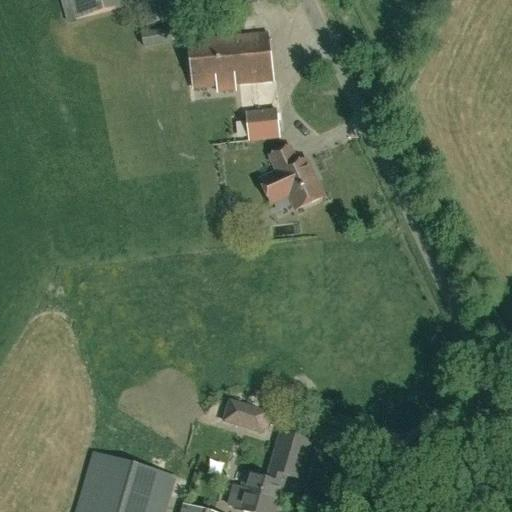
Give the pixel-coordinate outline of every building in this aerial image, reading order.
[(132,0),(70,0),(76,21),(134,6),(132,0)] [(140,0),(147,27),(168,22),(163,0),(140,0)] [(193,89),(216,87),(217,93),(235,91),(235,85),(273,82),(268,34),(188,42),(193,89)] [(249,143),(279,139),(275,111),(245,115),(249,143)] [(271,208),(290,199),(296,212),(323,199),(306,162),(297,166),(290,149),(270,159),(276,172),(259,180),(271,208)] [(223,425),(267,438),(274,415),(229,402),(223,425)] [(305,483),(299,481),(310,443),(281,435),(267,482),(245,476),(239,496),(223,491),(218,508),(230,511),(235,511),(236,511),(238,511),(274,511),(279,497),(287,497),(295,495),(301,490),(305,483)] [(165,511),(168,505),(176,478),(93,454),(76,511),(165,511)]
